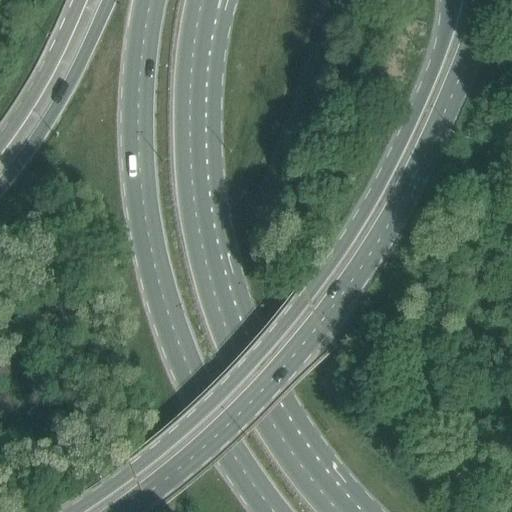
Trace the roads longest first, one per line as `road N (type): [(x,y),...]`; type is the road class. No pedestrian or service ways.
road 1 (secondary): [(448,0),(443,42),(413,114),(334,259),(224,390),(72,511)]
road 2 (secondary): [(118,511),(246,404),(357,272),(438,127),(486,0)]
road 3 (secondary): [(350,511),(286,432),(218,277),(196,138),(201,7)]
road 4 (secondary): [(151,0),(141,127),(159,278),(198,395),(272,511)]
road 5 (secondary): [(108,0),(47,118),(0,185)]
road 6 (secondary): [(80,0),(33,95),(0,141)]
